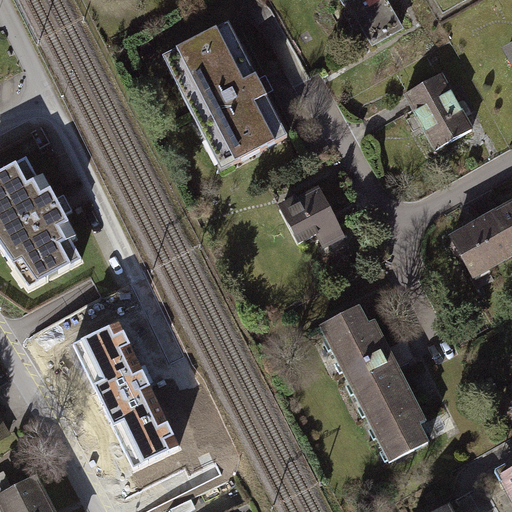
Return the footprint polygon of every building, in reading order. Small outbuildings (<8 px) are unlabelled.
[(351,0),(367,25),(394,8),(389,0),(351,0)] [(164,62),(226,177),(294,140),(236,26),(164,62)] [(445,73),(405,95),(438,154),(478,133),(445,73)] [(32,165),(0,182),(0,245),(34,292),(86,266),(75,246),(83,243),(50,181),(42,185),(32,165)] [(328,255),(350,244),(321,186),(285,203),(308,245),(320,238),(328,255)] [(511,202),(494,213),(511,241),(511,202)] [(308,245),(285,203),(243,225),(274,283),(298,270),(290,254),(308,245)] [(511,264),(511,241),(494,213),(451,240),(478,285),(511,264)] [(360,303),(316,325),(391,468),(439,444),(404,375),(424,364),(409,338),(385,351),(360,303)] [(121,327),(74,350),(134,475),(181,452),(121,327)] [(0,424),(0,444),(9,438),(0,424)] [(511,461),(491,472),(511,511),(511,461)] [(53,511),(34,474),(0,492),(0,511),(53,511)] [(447,511),(443,503),(427,511),(447,511)]
